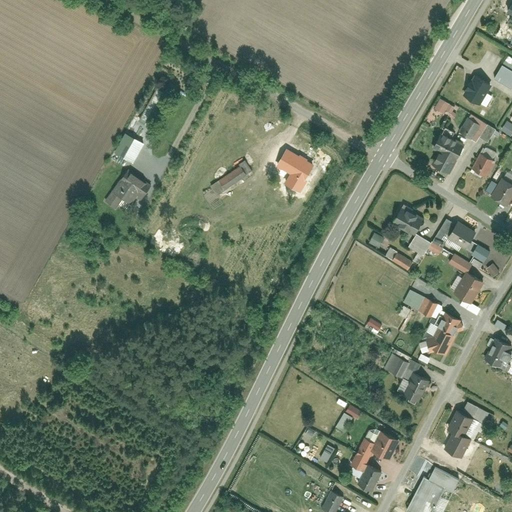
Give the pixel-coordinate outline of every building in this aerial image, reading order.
[(511,88),(511,87),(511,64),(504,60),(494,78),(511,88)] [(464,94),(481,103),(492,84),(475,75),(464,94)] [(442,98),(438,109),(447,112),(448,109),(455,111),(457,104),(442,98)] [(488,104),(494,109),(499,103),(493,98),(488,104)] [(459,130),(471,138),(480,124),(468,116),(459,130)] [(511,120),(510,119),(503,129),(511,134),(511,120)] [(485,127),(480,136),(488,140),(496,128),(488,123),(485,127)] [(480,124),(471,138),(477,141),(480,136),(485,127),(480,124)] [(449,172),(464,145),(440,132),(432,146),(438,150),(432,162),(449,172)] [(134,160),(140,148),(128,142),(122,155),(134,160)] [(472,168),(488,176),(496,160),(480,152),(472,168)] [(293,154),(284,167),(306,181),(315,167),(293,154)] [(245,163),(213,184),(220,194),(252,173),(245,163)] [(114,193),(133,204),(149,178),(130,167),(114,193)] [(491,195),(507,205),(511,196),(511,182),(502,176),(491,195)] [(392,219),(414,233),(426,214),(404,201),(392,219)] [(448,236),(456,223),(447,217),(434,239),(443,245),(448,236)] [(466,247),(476,231),(458,220),(456,223),(448,236),(466,247)] [(369,242),(378,247),(385,237),(375,231),(369,242)] [(428,248),(432,241),(418,232),(410,245),(425,254),(428,248)] [(443,245),(434,239),(432,241),(428,248),(438,254),(443,245)] [(408,269),(413,261),(398,251),(393,259),(408,269)] [(472,262),(455,252),(449,262),(466,272),(467,270),(472,262)] [(489,268),(496,276),(502,271),(495,263),(489,268)] [(485,281),(467,270),(466,272),(454,292),(471,303),(485,281)] [(404,300),(431,316),(438,304),(412,288),(404,300)] [(439,326),(454,333),(462,318),(447,311),(439,326)] [(384,322),(372,316),(368,324),(380,330),(384,322)] [(445,354),(455,334),(454,333),(439,326),(438,325),(427,344),(445,354)] [(500,367),(511,345),(497,337),(485,358),(500,367)] [(385,368),(403,378),(408,368),(411,363),(393,353),(385,368)] [(415,359),(412,364),(420,370),(424,364),(415,359)] [(397,390),(418,401),(429,379),(408,368),(403,378),(397,390)] [(469,399),(463,410),(474,416),(484,423),(491,412),(469,399)] [(352,406),(339,427),(350,434),(363,413),(352,406)] [(454,428),(464,433),(474,416),(463,410),(457,407),(447,424),(454,428)] [(464,433),(454,428),(443,446),(461,456),(471,438),(464,433)] [(386,432),(376,452),(392,459),(402,440),(386,432)] [(367,437),(353,465),(364,471),(379,443),(367,437)] [(330,443),(323,458),(329,461),(337,447),(330,443)] [(359,484),(374,492),(384,472),(370,465),(359,484)] [(427,469),(418,487),(434,494),(442,476),(427,469)] [(454,476),(446,493),(456,497),(463,480),(454,476)] [(333,490),(323,508),(329,511),(339,511),(347,498),(333,490)]
